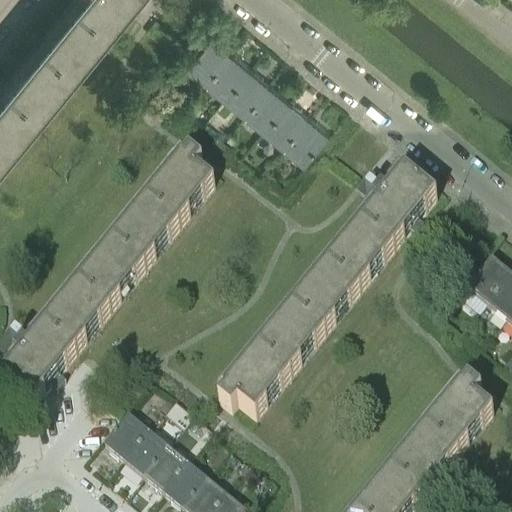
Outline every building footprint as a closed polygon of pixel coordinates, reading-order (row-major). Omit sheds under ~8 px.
[(0,167),(131,8),(137,13),(145,2),(141,0),(82,0),(0,101),(0,167)] [(188,67),(208,83),(232,54),(212,38),(188,67)] [(251,69),(232,54),(208,83),(227,99),(251,69)] [(271,86),(251,69),(227,99),(247,115),(271,86)] [(291,102),(271,86),(247,115),(267,131),(291,102)] [(310,118),(291,102),(267,131),(286,147),(310,118)] [(330,133),(310,118),(286,147),(305,163),(330,133)] [(207,124),(202,130),(221,145),(225,139),(207,124)] [(23,350),(17,344),(16,345),(8,338),(8,339),(8,340),(0,349),(0,353),(7,359),(6,360),(7,361),(10,356),(20,364),(1,386),(34,413),(51,392),(57,396),(65,386),(59,381),(214,192),(196,178),(203,170),(189,159),(183,167),(182,166),(28,354),(23,350)] [(373,207),(377,211),(224,399),(225,400),(219,408),(232,419),(238,411),(256,426),(410,237),(416,242),(425,231),(419,227),(436,205),(404,179),(385,201),(376,194),(380,189),(379,188),(378,189),(369,183),(360,195),(359,194),(358,195),(366,202),(372,208),(373,207)] [(467,295),(487,311),(511,282),(491,266),(467,295)] [(511,319),(511,282),(487,311),(506,327),(511,319)] [(417,511),(493,420),(475,406),(481,398),(468,387),(462,395),(460,394),(363,511),(417,511)] [(105,453),(124,468),(148,439),(129,424),(105,453)] [(148,439),(124,468),(143,484),(167,455),(148,439)] [(167,455),(143,484),(163,501),(187,471),(167,455)] [(187,471),(163,501),(176,511),(186,511),(207,487),(187,471)] [(207,487),(186,511),(218,511),(226,503),(207,487)] [(236,511),(226,503),(218,511),(236,511)]
